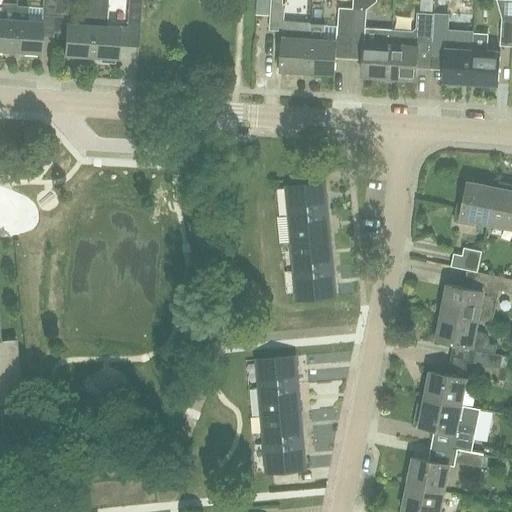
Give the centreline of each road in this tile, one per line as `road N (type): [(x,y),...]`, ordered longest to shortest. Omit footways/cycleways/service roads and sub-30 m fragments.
road 1 (residential): [(407,125),(0,100)]
road 2 (residential): [(342,511),(407,125)]
